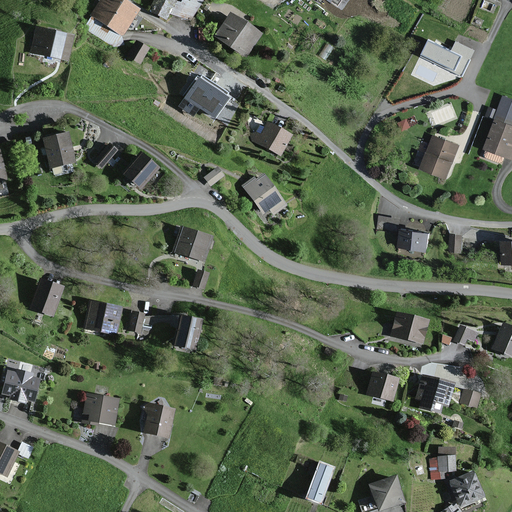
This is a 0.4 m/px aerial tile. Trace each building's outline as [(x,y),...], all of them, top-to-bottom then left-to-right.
[(138,12),(119,0),(92,0),(98,3),(89,17),(122,37),(138,12)] [(180,0),(179,3),(172,0),(153,0),(151,4),(156,7),(153,13),(164,20),(168,12),(188,23),(200,0),(180,0)] [(260,35),(229,12),(213,34),(244,57),(260,35)] [(73,35),(34,26),(27,54),(66,62),(73,35)] [(147,47),(134,41),(126,58),(140,64),(147,47)] [(473,51),(456,43),(452,52),(429,41),(422,56),(461,75),(473,51)] [(228,98),(199,77),(180,105),(194,115),(200,106),(215,116),(228,98)] [(511,99),(501,96),(496,111),(488,108),(485,117),(493,120),(480,158),(501,165),(504,158),(511,161),(511,99)] [(291,135),(264,122),(258,135),(252,132),(248,140),(281,156),(291,135)] [(66,131),(40,138),(48,170),(74,164),(66,131)] [(458,145),(433,136),(421,169),(446,178),(458,145)] [(114,149),(108,144),(94,162),(101,167),(114,149)] [(157,167),(139,152),(121,175),(139,190),(157,167)] [(224,176),(218,168),(206,177),(211,185),(224,176)] [(286,204),(264,174),(256,179),(255,177),(244,185),(264,213),(270,208),(274,213),(286,204)] [(378,227),(395,228),(397,215),(380,213),(378,227)] [(211,236),(183,228),(176,252),(204,260),(211,236)] [(427,235),(401,230),(398,248),(425,252),(427,235)] [(462,235),(451,235),(450,251),(461,252),(462,235)] [(511,241),(502,242),(502,264),(511,264),(511,241)] [(207,273),(196,271),(192,289),(203,291),(207,273)] [(62,287),(37,279),(28,308),(53,316),(62,287)] [(121,307),(87,301),(82,330),(116,335),(121,307)] [(145,314),(132,311),(128,331),(141,333),(145,314)] [(428,320),(394,312),(388,337),(422,345),(428,320)] [(202,320),(177,314),(169,346),(194,352),(202,320)] [(511,349),(511,331),(498,327),(490,351),(509,358),(511,349)] [(474,334),(457,328),(452,342),(463,345),(464,340),(471,342),(474,334)] [(337,351),(326,347),(324,353),(334,358),(337,351)] [(40,374),(6,366),(0,390),(0,395),(32,403),(40,374)] [(397,379),(370,373),(365,395),(392,402),(397,379)] [(453,384),(420,376),(414,400),(420,402),(418,410),(439,415),(441,407),(447,408),(453,384)] [(480,394),(462,391),(460,405),(478,407),(480,394)] [(118,400),(85,394),(80,421),(114,427),(118,400)] [(172,407),(148,403),(142,434),(167,438),(172,407)] [(17,451),(29,456),(33,444),(22,440),(17,451)] [(17,453),(0,444),(0,473),(6,477),(17,453)] [(429,477),(440,476),(440,469),(454,468),(453,444),(435,445),(436,455),(428,455),(429,477)] [(334,468),(320,462),(307,498),(321,503),(334,468)] [(473,472),(451,481),(463,507),(484,497),(473,472)] [(396,476),(372,484),(380,510),(405,502),(396,476)]
